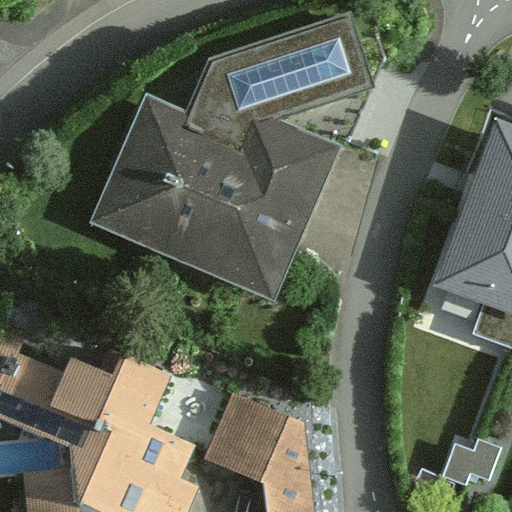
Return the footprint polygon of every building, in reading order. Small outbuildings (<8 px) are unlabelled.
[(283,298),(351,143),(258,103),(247,128),(160,90),(103,220),(283,298)] [(476,183),(436,293),(511,320),(511,134),(496,128),(476,183)] [(60,467),(30,471),(33,511),(195,511),(207,488),(188,478),(202,446),(157,422),(180,370),(118,343),(107,364),(79,352),(66,370),(26,351),(33,337),(0,324),(0,375),(4,377),(0,387),(0,414),(58,435),(79,443),(80,464),(60,467)] [(323,511),(314,422),(243,394),(213,458),(273,480),(277,511),(323,511)] [(476,456),(469,475),(490,484),(502,453),(481,445),(476,456)] [(456,448),(444,480),(465,487),(469,475),(476,456),(456,448)]
